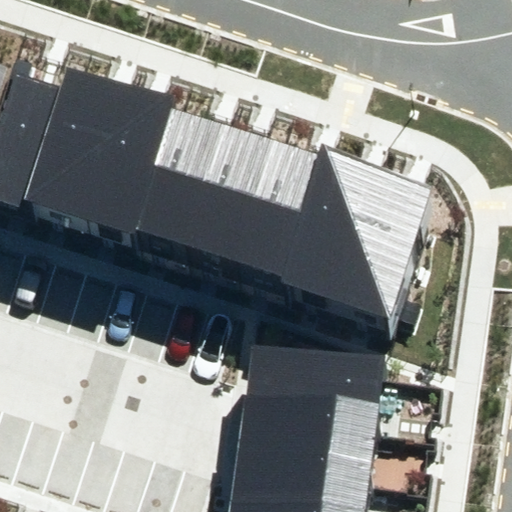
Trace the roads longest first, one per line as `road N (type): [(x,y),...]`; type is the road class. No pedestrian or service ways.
road 1 (residential): [(511,33),(378,41),(243,0)]
road 2 (residential): [(0,367),(193,429)]
